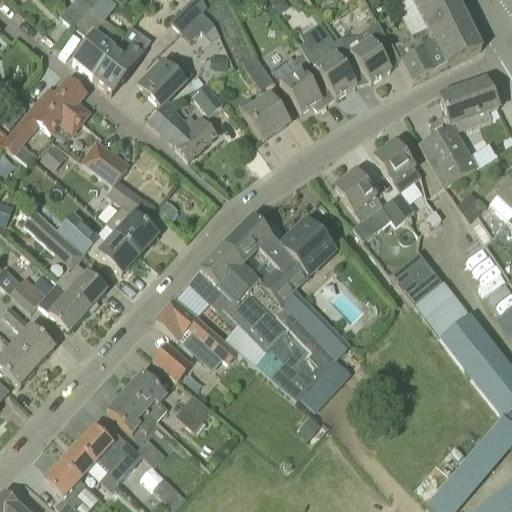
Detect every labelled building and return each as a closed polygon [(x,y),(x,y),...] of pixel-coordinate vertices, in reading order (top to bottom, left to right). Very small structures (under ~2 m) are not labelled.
[(72,33),(89,13),(100,0),(78,0),(59,21),(72,33)] [(181,38),(201,17),(206,13),(200,0),(195,0),(169,27),(181,38)] [(391,53),(461,17),(451,0),(398,0),(405,6),(409,2),(426,34),(390,52),(391,53)] [(91,86),(92,85),(115,54),(114,54),(112,56),(105,49),(116,34),(89,13),(72,33),(88,45),(71,69),(91,86)] [(220,41),(213,29),(201,17),(181,38),(189,47),(200,36),(203,39),(208,48),(220,41)] [(391,53),(410,91),(480,55),(461,17),(391,53)] [(362,50),(349,59),(353,65),(369,90),(390,75),(378,57),(390,50),(378,26),(356,41),(362,50)] [(115,54),(92,85),(111,100),(153,48),(133,32),(115,54)] [(313,73),(317,78),(334,103),(334,104),(355,90),(343,72),(353,65),(349,59),(338,43),(321,55),(327,64),(313,73)] [(159,112),(184,87),(192,80),(172,59),(164,67),(139,92),(159,112)] [(259,95),(272,86),(255,61),(242,70),(259,95)] [(307,85),(299,73),(278,87),(299,118),(312,109),(316,115),(334,103),(317,78),(307,85)] [(484,85),(439,101),(445,120),(429,129),(435,139),(418,149),(443,192),(496,161),(484,141),(465,152),(456,138),(490,125),(487,117),(497,113),(484,85)] [(76,109),(82,101),(83,100),(67,86),(54,101),(47,94),(27,118),(25,116),(17,127),(6,139),(0,146),(0,147),(11,158),(38,127),(50,138),(59,127),(71,138),(88,120),(76,109)] [(205,117),(220,106),(207,89),(193,100),(205,117)] [(248,105),(239,112),(262,146),(287,129),(266,99),(251,110),(248,105)] [(0,127),(8,134),(25,115),(9,101),(0,111),(0,127)] [(175,110),(171,106),(146,127),(174,152),(189,166),(216,141),(200,121),(195,125),(190,119),(185,124),(172,112),(175,110)] [(113,193),(117,186),(128,172),(95,148),(80,169),(113,193)] [(399,198),(391,204),(405,224),(414,217),(399,197),(420,182),(394,148),(373,163),(391,188),(399,198)] [(382,211),(375,202),(355,177),(334,193),(361,227),(353,233),(363,246),(391,224),(396,231),(405,224),(391,204),(382,211)] [(488,209),(507,227),(511,221),(511,182),(495,201),(496,201),(488,209)] [(140,203),(117,186),(113,193),(106,202),(121,213),(106,229),(114,237),(139,259),(156,240),(132,218),(130,219),(128,218),(140,203)] [(477,203),(463,219),(469,229),(486,211),(477,203)] [(65,243),(57,236),(34,216),(22,230),(54,259),(58,255),(74,270),(84,260),(65,243)] [(223,250),(242,273),(259,289),(280,310),(293,298),(308,283),(309,284),(336,257),(304,225),(277,249),(273,244),(250,222),(223,250)] [(81,226),(65,243),(84,260),(91,251),(97,257),(96,257),(121,279),(139,259),(114,237),(105,247),(81,226)] [(313,386),(329,371),(336,364),(280,310),(259,289),(242,273),(223,250),(198,277),(188,288),(220,319),(223,316),(266,358),(274,350),(279,355),(274,360),(290,376),(276,390),(292,406),(313,386)] [(419,258),(391,280),(415,311),(444,288),(419,258)] [(78,271),(60,292),(87,316),(105,296),(78,271)] [(25,282),(9,300),(29,319),(38,311),(68,338),(87,316),(60,292),(56,289),(46,301),(25,282)] [(174,306),(157,326),(204,367),(214,356),(229,368),(238,357),(174,306)] [(31,332),(9,312),(1,321),(21,339),(11,349),(36,372),(54,353),(38,339),(40,337),(32,331),(31,332)] [(166,348),(151,366),(176,388),(191,369),(166,348)] [(0,358),(0,377),(2,379),(3,378),(18,392),(36,372),(11,349),(1,360),(0,358)] [(159,408),(166,401),(141,378),(124,397),(155,426),(166,415),(159,408)] [(155,426),(124,397),(106,415),(131,438),(139,430),(146,437),(155,426)] [(202,427),(211,415),(192,400),(175,422),(197,440),(206,430),(202,427)] [(75,449),(96,469),(104,460),(111,452),(127,466),(136,457),(116,439),(109,446),(92,431),(75,449)] [(147,445),(136,457),(154,473),(165,461),(147,445)] [(96,469),(75,449),(59,467),(84,491),(85,491),(79,486),(96,469)] [(84,511),(80,508),(81,507),(75,502),(84,491),(59,467),(42,486),(62,505),(55,511),(84,511)] [(107,479),(119,489),(127,480),(115,470),(107,479)] [(106,478),(99,486),(111,497),(119,489),(107,479),(106,478)] [(164,511),(177,511),(185,503),(163,483),(153,494),(163,503),(159,507),(164,511)] [(3,497),(0,500),(0,511),(17,511),(18,511),(3,497)]
